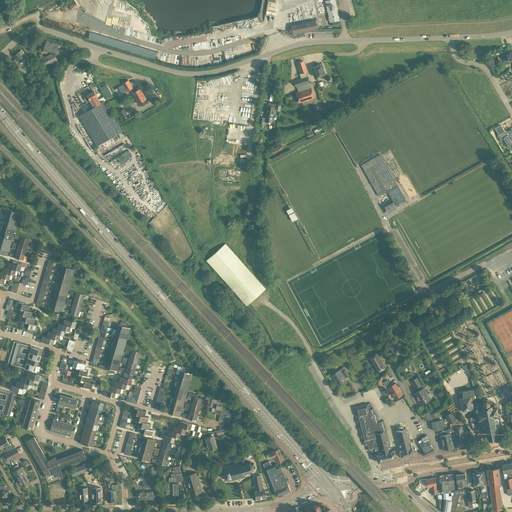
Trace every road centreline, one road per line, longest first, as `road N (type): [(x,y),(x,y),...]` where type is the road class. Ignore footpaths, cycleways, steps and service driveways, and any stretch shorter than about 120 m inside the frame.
road 1 (tertiary): [(0,55),(25,33),(45,29),(172,72),(204,75),(312,41),(452,37)]
road 2 (primary): [(284,435),(0,110)]
road 3 (unknown): [(386,222),(428,290),(478,266),(491,269)]
